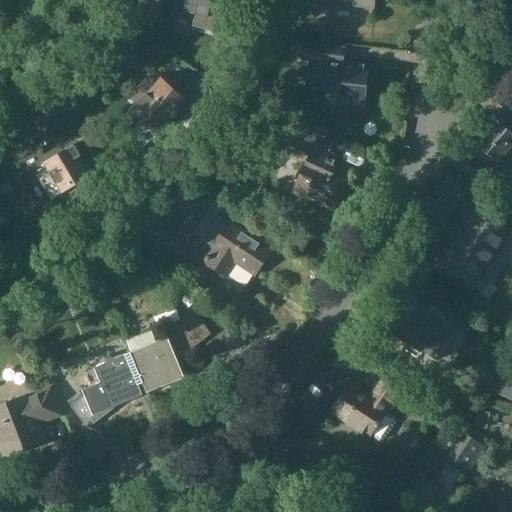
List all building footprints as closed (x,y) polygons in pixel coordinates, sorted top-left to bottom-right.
[(196,14),(193,26),(216,32),(224,0),(187,0),(185,11),(196,14)] [(271,41),(283,44),(285,36),(273,33),(271,41)] [(365,104),(369,65),(337,61),(338,48),(304,44),(303,59),(311,60),(308,87),(340,91),(339,102),(365,104)] [(162,77),(138,104),(156,119),(147,129),(157,137),(197,91),(179,75),(171,85),(162,77)] [(231,113),(239,125),(251,117),(243,105),(231,113)] [(511,123),(508,129),(498,121),(478,146),(480,148),(478,150),(486,156),(488,154),(498,162),(511,145),(511,146),(511,123)] [(203,128),(209,139),(219,133),(214,122),(203,128)] [(293,136),(284,156),(305,166),(294,192),(319,203),(321,199),(336,206),(351,174),(334,166),(333,168),(324,164),(334,141),(304,127),(299,138),(293,136)] [(52,200),(94,175),(75,144),(44,162),(50,172),(40,179),(52,200)] [(115,155),(126,173),(136,166),(123,150),(115,155)] [(144,153),(142,155),(137,154),(135,153),(131,157),(139,166),(148,157),(144,153)] [(0,229),(9,224),(3,213),(0,214),(0,229)] [(473,281),(504,234),(472,213),(462,229),(459,227),(448,242),(452,244),(441,260),(473,281)] [(120,230),(133,241),(140,234),(127,222),(120,230)] [(270,249),(230,223),(206,259),(207,259),(205,261),(226,275),(236,261),(255,274),(270,249)] [(124,237),(112,249),(135,270),(147,257),(124,237)] [(408,310),(406,313),(404,312),(403,312),(401,311),(398,311),(396,312),(395,312),(393,313),(392,314),(391,315),(389,317),(388,318),(387,320),(387,322),(387,323),(387,325),(387,327),(387,329),(388,330),(389,332),(391,334),(392,335),(408,346),(405,351),(415,358),(418,352),(421,354),(425,349),(440,359),(440,358),(439,357),(445,349),(453,354),(466,335),(414,301),(408,310)] [(151,330),(127,339),(132,351),(145,385),(148,393),(186,377),(178,359),(211,334),(195,312),(183,322),(182,321),(172,325),(173,329),(156,342),(151,330)] [(83,397),(72,406),(88,428),(145,385),(132,351),(105,362),(105,363),(95,367),(102,383),(87,395),(83,397)] [(387,411),(402,387),(384,375),(375,389),(364,382),(363,384),(354,377),(332,410),(370,436),(370,435),(379,441),(384,439),(396,422),(395,416),(387,411)] [(27,396),(0,406),(0,438),(7,457),(45,443),(37,422),(59,414),(50,390),(28,398),(27,396)] [(482,446),(457,430),(443,453),(468,469),(482,446)] [(431,447),(425,457),(433,463),(440,453),(431,447)] [(425,511),(439,489),(423,480),(401,511),(425,511)] [(511,484),(508,482),(500,495),(511,503),(511,484)] [(341,493),(336,502),(346,506),(350,497),(341,493)]
